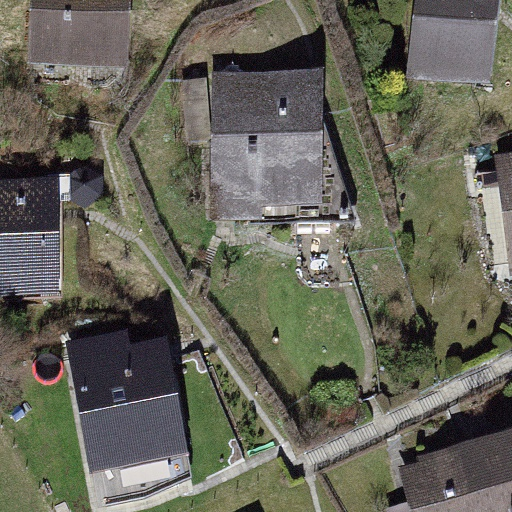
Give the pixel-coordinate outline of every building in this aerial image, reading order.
[(32,0),(31,64),(129,66),(130,0),(32,0)] [(414,0),(407,79),(491,87),(498,0),(414,0)] [(324,216),(321,72),(212,74),(216,219),(324,216)] [(511,153),(496,156),(511,276),(511,153)] [(0,294),(60,293),(58,179),(0,179),(0,294)] [(90,471),(190,455),(174,359),(139,364),(137,350),(72,361),(90,471)] [(511,511),(511,457),(405,477),(411,511),(408,511),(511,511)]
